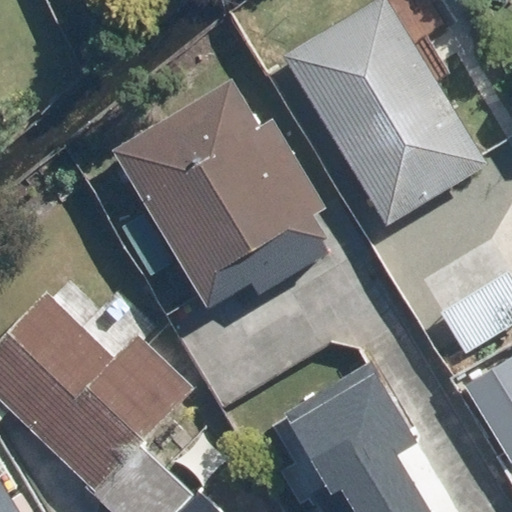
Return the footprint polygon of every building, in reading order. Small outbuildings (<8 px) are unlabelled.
[(379,0),(281,60),(383,226),(481,166),(379,0)] [(228,81),(109,155),(145,215),(119,230),(147,277),(173,261),(205,312),(250,285),(258,298),(326,256),(318,241),(324,239),(310,218),(323,210),(269,121),(257,128),(228,81)] [(511,288),(503,273),(435,311),(459,355),(511,324),(511,288)] [(0,406),(93,492),(88,498),(103,511),(173,511),(191,494),(139,447),(191,389),(134,336),(112,361),(38,293),(0,333),(0,406)] [(503,364),(461,389),(505,462),(511,457),(511,340),(495,351),(503,364)] [(173,511),(210,511),(191,494),(173,511)] [(40,511),(31,500),(14,511),(40,511)]
